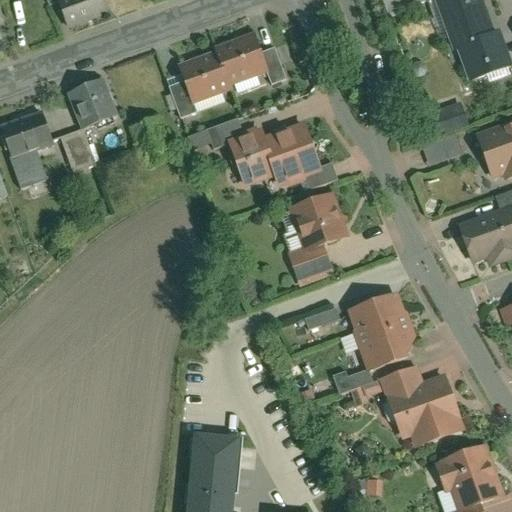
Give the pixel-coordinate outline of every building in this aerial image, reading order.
[(57,0),(69,32),(107,19),(100,0),(57,0)] [(381,0),(388,18),(437,1),(455,52),(459,50),(471,83),(509,69),(497,36),(492,37),(478,0),(381,0)] [(184,84),(192,106),(230,93),(228,87),(265,74),(259,56),(251,37),(215,50),(216,55),(179,69),(184,84)] [(273,51),(259,56),(265,74),(270,88),(284,83),(273,51)] [(66,97),(81,133),(116,119),(102,83),(66,97)] [(192,106),(184,84),(167,90),(178,122),(196,116),(192,106)] [(0,136),(18,190),(45,181),(35,154),(52,148),(41,115),(0,128),(0,136)] [(199,150),(251,134),(247,120),(195,137),(199,150)] [(511,122),(477,135),(493,179),(511,172),(511,122)] [(159,123),(129,133),(140,164),(170,154),(159,123)] [(279,181),(281,187),(321,174),(304,125),(265,138),(263,132),(227,144),(243,193),(279,181)] [(94,168),(81,133),(59,141),(72,176),(94,168)] [(325,247),(350,239),(335,195),(289,211),(304,255),(325,247)] [(511,205),(457,225),(471,264),(484,259),(487,269),(511,259),(511,205)] [(298,288),(335,275),(325,247),(304,255),(289,260),(298,288)] [(374,304),(349,312),(370,371),(405,358),(410,349),(414,341),(398,295),(374,304)] [(314,328),(346,324),(345,312),(312,317),(314,328)] [(415,369),(376,383),(397,442),(408,438),(412,450),(462,433),(442,375),(420,383),(415,369)] [(240,511),(247,441),(191,436),(182,511),(240,511)] [(484,448),(438,464),(455,511),(457,511),(501,497),(484,448)]
